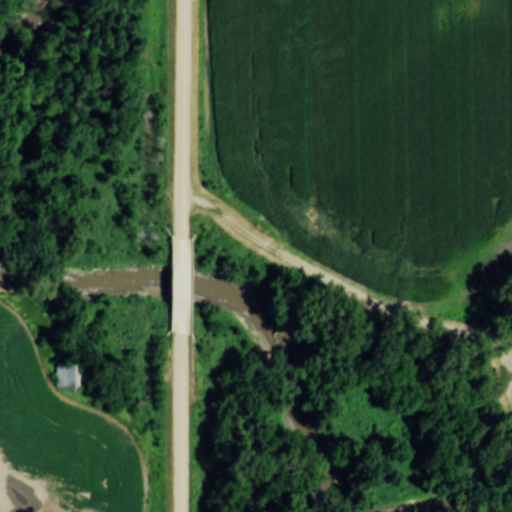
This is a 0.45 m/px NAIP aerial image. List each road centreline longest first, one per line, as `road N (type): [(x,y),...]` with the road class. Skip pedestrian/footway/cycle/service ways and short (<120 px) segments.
road 1 (tertiary): [(178,237),(186,0)]
road 2 (tertiary): [(178,511),(176,336)]
